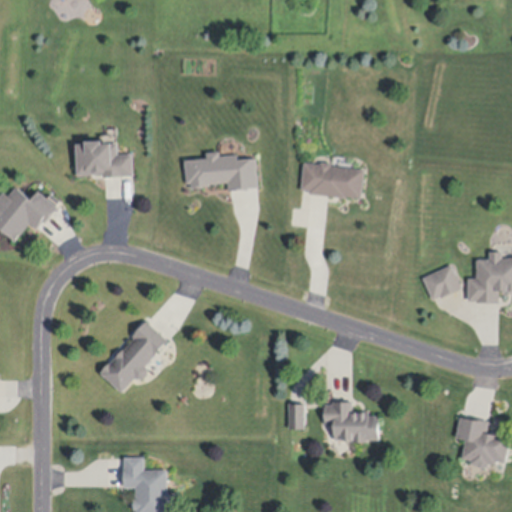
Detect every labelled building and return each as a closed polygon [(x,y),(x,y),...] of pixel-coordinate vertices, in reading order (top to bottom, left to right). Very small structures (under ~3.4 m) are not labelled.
[(79,175),(78,144),(87,144),(87,142),(104,141),(104,144),(119,143),(119,155),(134,154),(135,176),(127,176),(127,177),(105,178),(105,175),(79,175)] [(188,184),(186,161),(208,159),(208,153),(221,152),(221,156),(239,155),(239,160),(258,159),(260,188),(249,188),(249,190),(230,191),(229,183),(211,185),(211,186),(203,186),(203,188),(193,188),(193,184),(188,184)] [(302,191),(305,163),(321,165),(323,163),(331,163),(333,166),(365,170),(362,199),(348,197),(348,198),(311,194),(311,192),(302,191)] [(40,192),(59,208),(47,223),(45,222),(38,230),(32,224),(17,241),(0,226),(0,199),(6,192),(11,197),(19,188),(34,200),(40,192)] [(478,279),(478,260),(491,260),(491,252),(503,253),(503,259),(511,259),(511,295),(506,295),(506,292),(501,292),(501,303),(478,303),(478,302),(470,302),(470,279),(478,279)] [(424,279),(453,265),(464,289),(443,298),(442,297),(434,301),(424,279)] [(126,350),(136,339),(134,337),(148,321),(170,341),(146,368),(149,370),(146,373),(149,375),(145,380),(142,377),(139,380),(137,378),(123,393),(102,374),(103,373),(102,372),(111,363),(112,364),(125,349),(126,350)] [(326,405),(334,405),(334,403),(354,403),(354,412),(370,412),(370,417),(377,417),(377,419),(381,419),(380,441),(370,441),(370,443),(354,443),(354,442),(344,442),(343,441),(336,441),(336,425),(326,425),(326,405)] [(290,430),(291,405),(306,405),(306,430),(290,430)] [(458,439),(462,418),(473,420),(473,419),(490,422),(488,434),(493,435),(494,433),(503,434),(502,436),(511,438),(507,464),(499,462),(498,467),(491,465),(490,468),(488,468),(487,469),(480,468),(479,466),(472,465),(473,461),(464,460),(467,441),(458,439)] [(146,471),(168,471),(168,493),(171,496),(171,501),(168,503),(168,511),(139,511),(135,511),(135,500),(139,500),(139,498),(137,498),(137,488),(125,488),(125,468),(126,468),(126,458),(146,458),(146,471)]
